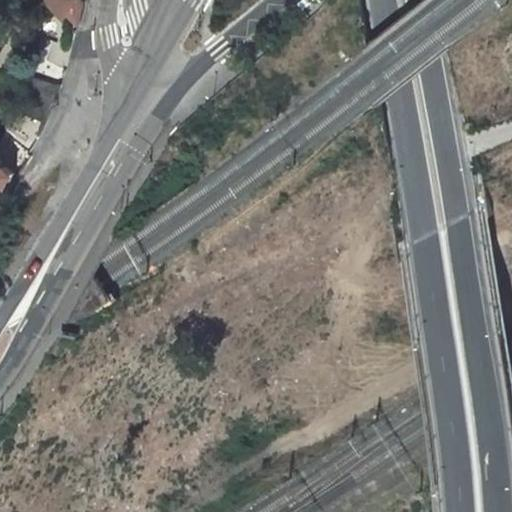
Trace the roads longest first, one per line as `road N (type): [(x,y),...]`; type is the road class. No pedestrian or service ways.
road 1 (primary): [(379,0),(441,310),(468,511)]
road 2 (primary): [(505,511),(416,0)]
road 3 (secondary): [(0,373),(164,104)]
road 4 (secondary): [(140,80),(0,312)]
road 5 (secondary): [(164,104),(280,0)]
